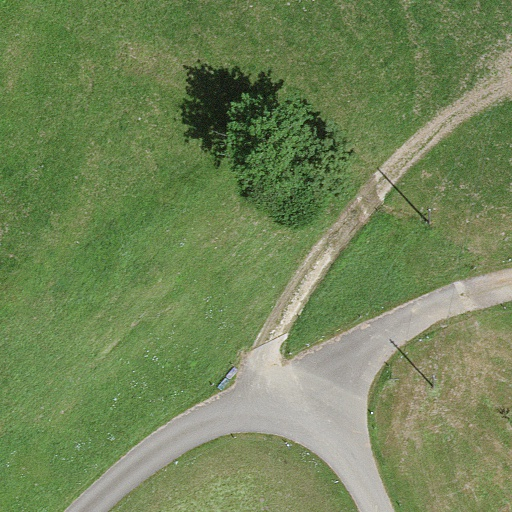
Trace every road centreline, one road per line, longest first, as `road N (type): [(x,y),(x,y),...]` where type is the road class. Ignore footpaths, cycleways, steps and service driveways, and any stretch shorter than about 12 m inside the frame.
road 1 (track): [(511,80),(435,130),(355,217),(296,293),(248,411)]
road 2 (track): [(511,283),(405,320),(364,347),(295,415)]
road 3 (track): [(248,411),(201,424),(164,446),(90,511)]
road 4 (track): [(378,511),(349,452),(329,432),(295,415),(248,411)]
